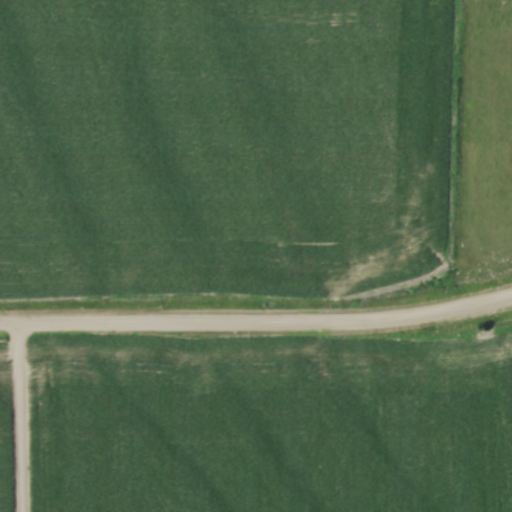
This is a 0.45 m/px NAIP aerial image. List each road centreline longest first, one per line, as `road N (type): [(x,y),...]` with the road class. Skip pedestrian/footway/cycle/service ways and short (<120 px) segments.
road 1 (residential): [(0,326),(373,322),(511,299)]
road 2 (residential): [(22,326),(24,511)]
